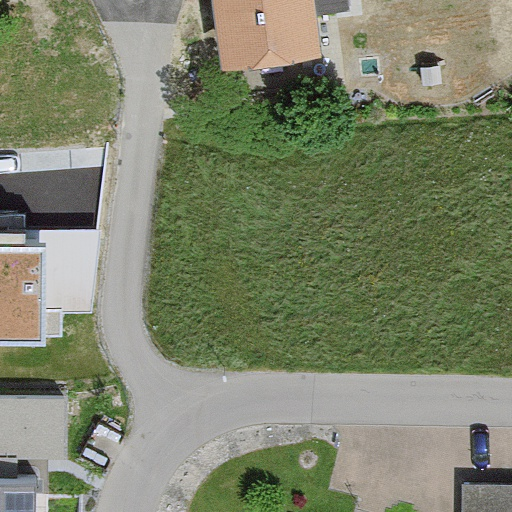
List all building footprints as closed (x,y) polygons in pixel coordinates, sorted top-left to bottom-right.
[(222,0),(232,70),(331,57),(326,14),(355,10),(353,0),(222,0)] [(43,251),(0,250),(0,341),(43,341),(43,251)] [(68,401),(0,398),(0,451),(66,454),(68,401)] [(30,511),(31,488),(0,487),(0,511),(30,511)] [(511,511),(511,490),(463,491),(462,511),(511,511)]
